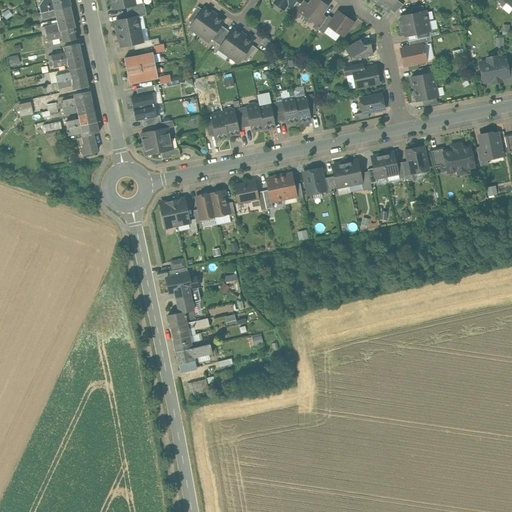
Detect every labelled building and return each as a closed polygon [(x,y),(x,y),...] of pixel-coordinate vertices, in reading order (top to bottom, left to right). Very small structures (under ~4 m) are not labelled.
[(68,0),(43,0),(40,5),(41,12),(49,11),(55,9),(70,5),(68,0)] [(134,0),(111,0),(114,9),(126,6),(135,5),(135,4),(134,0)] [(312,0),(309,5),(302,14),(303,14),(315,23),(321,14),(327,6),(319,0),(312,0)] [(381,0),(379,3),(389,11),(390,10),(396,0),(381,0)] [(403,5),(396,0),(390,10),(395,13),(403,5)] [(303,1),(302,3),(294,14),(300,18),(303,14),(302,14),(309,5),(303,1)] [(135,5),(126,6),(128,12),(145,9),(144,2),(135,4),(135,5)] [(70,5),(55,9),(49,11),(41,12),(42,17),(43,19),(56,16),(57,20),(73,16),(70,5)] [(423,5),(411,8),(412,14),(424,11),(423,5)] [(198,6),(188,20),(193,23),(202,9),(198,6)] [(193,23),(190,28),(199,35),(213,15),(204,8),(202,9),(193,23)] [(145,9),(128,12),(129,18),(138,16),(138,17),(147,15),(145,9)] [(353,22),(339,11),(333,19),(328,26),(329,26),(343,36),(353,22)] [(412,14),(402,16),(399,20),(400,27),(428,21),(425,11),(424,11),(412,14)] [(321,14),(315,23),(312,26),(318,30),(327,18),(321,14)] [(223,22),(213,15),(199,35),(209,42),(211,39),(221,25),(223,22)] [(327,18),(318,30),(323,33),(329,26),(328,26),(333,19),(329,15),(327,18)] [(73,16),(57,20),(58,24),(42,28),(43,34),(46,34),(54,32),(75,27),(73,16)] [(129,18),(116,21),(119,33),(140,29),(138,17),(138,16),(129,18)] [(428,21),(400,27),(401,33),(406,36),(416,33),(430,31),(428,21)] [(221,25),(211,39),(216,42),(226,29),(221,25)] [(75,27),(54,32),(46,34),(48,41),(61,37),(63,42),(78,39),(75,27)] [(140,29),(119,33),(121,46),(134,44),(143,42),(143,41),(140,29)] [(226,29),(216,42),(221,46),(231,32),(226,29)] [(221,46),(219,49),(229,56),(243,36),(233,29),(231,32),(221,46)] [(430,31),(416,33),(417,39),(426,37),(431,36),(430,31)] [(369,35),(364,37),(367,44),(372,42),(369,35)] [(243,36),(229,56),(239,63),(242,58),(251,44),(253,43),(243,36)] [(417,39),(409,41),(410,47),(423,44),(423,45),(427,44),(426,37),(417,39)] [(151,40),(143,41),(143,42),(134,44),(135,49),(153,46),(151,40)] [(364,45),(361,40),(345,49),(350,57),(355,54),(355,58),(373,54),(371,44),(364,45)] [(79,43),(64,47),(65,51),(57,52),(51,54),(51,55),(52,61),(81,54),(79,43)] [(159,45),(154,46),(155,53),(165,51),(163,44),(159,45)] [(251,44),(242,58),(246,62),(256,48),(251,44)] [(410,47),(401,49),(404,66),(426,61),(423,45),(423,44),(410,47)] [(153,52),(124,58),(127,71),(156,65),(153,52)] [(81,54),(52,61),(53,65),(54,67),(68,64),(69,68),(84,65),(81,54)] [(505,58),(497,59),(497,56),(487,58),(487,61),(480,63),(484,81),(508,76),(509,76),(508,70),(505,58)] [(362,63),(344,67),(346,75),(354,74),(353,71),(363,69),(362,63)] [(84,65),(69,68),(69,72),(56,75),(57,82),(65,81),(65,80),(71,79),(86,76),(84,65)] [(156,65),(127,71),(130,84),(158,78),(156,65)] [(436,65),(418,69),(420,74),(432,72),(437,71),(436,65)] [(363,69),(353,71),(354,74),(356,87),(359,87),(361,88),(366,87),(367,85),(379,83),(376,66),(363,69)] [(420,74),(411,76),(414,89),(435,85),(432,72),(420,74)] [(170,74),(160,76),(161,83),(171,81),(170,74)] [(86,76),(71,79),(65,80),(65,81),(57,82),(59,89),(72,86),(73,90),(89,86),(86,76)] [(154,85),(136,88),(138,95),(152,92),(152,93),(155,92),(154,85)] [(435,85),(414,89),(417,102),(423,100),(436,98),(438,97),(435,85)] [(90,91),(74,94),(75,98),(58,102),(60,108),(63,108),(71,106),(92,101),(90,91)] [(138,95),(131,96),(134,108),(154,104),(152,93),(152,92),(138,95)] [(381,94),(360,99),(361,101),(359,103),(360,109),(363,110),(363,112),(368,111),(384,108),(381,94)] [(305,96),(303,95),(297,96),(296,98),(294,99),(294,97),(299,121),(299,122),(311,120),(310,114),(306,96),(305,96)] [(316,112),(312,95),(306,96),(310,114),(316,112)] [(293,98),(290,96),(285,97),(283,100),(282,100),(282,101),(286,119),(287,123),(299,121),(294,97),(293,98)] [(436,98),(423,100),(424,106),(437,103),(436,98)] [(71,106),(63,108),(64,114),(78,111),(79,115),(94,112),(92,101),(71,106)] [(282,101),(277,103),(280,120),(286,119),(282,101)] [(269,104),(267,102),(262,104),(260,106),(259,106),(263,128),(263,130),(276,127),(274,121),(271,104),(269,104)] [(277,103),(271,104),(274,121),(280,120),(277,103)] [(154,104),(134,108),(136,120),(142,119),(157,116),(154,104)] [(255,104),(249,105),(248,107),(246,107),(246,108),(250,125),(251,131),(263,128),(259,106),(259,105),(257,105),(255,104)] [(32,107),(19,109),(20,116),(33,114),(32,107)] [(234,110),(231,108),(226,110),(224,112),(223,112),(228,136),(240,133),(238,127),(235,110),(234,110)] [(246,108),(241,109),(244,126),(250,125),(246,108)] [(241,109),(235,110),(238,127),(244,126),(241,109)] [(363,112),(354,114),(355,120),(369,117),(368,111),(363,112)] [(94,112),(79,115),(80,119),(66,121),(67,128),(96,122),(94,112)] [(219,112),(214,113),(212,116),(211,116),(215,134),(216,140),(228,137),(228,136),(223,112),(222,112),(223,114),(222,114),(219,112)] [(157,116),(142,119),(144,126),(155,124),(161,122),(160,115),(157,116)] [(215,134),(211,116),(205,118),(209,135),(215,134)] [(161,122),(155,124),(156,130),(168,127),(168,128),(174,126),(173,120),(161,122)] [(96,122),(67,128),(68,134),(69,139),(75,137),(74,134),(82,132),(85,146),(95,144),(93,134),(99,132),(97,122),(96,122)] [(56,123),(43,126),(44,133),(46,132),(57,130),(56,123)] [(156,130),(141,133),(142,139),(144,139),(144,141),(143,141),(144,144),(170,138),(168,128),(168,127),(156,130)] [(57,130),(46,132),(47,138),(57,136),(59,135),(58,130),(57,130)] [(498,132),(491,134),(491,132),(481,134),(483,146),(485,157),(486,157),(501,154),(502,156),(503,156),(498,132)] [(170,138),(144,144),(144,147),(145,146),(146,149),(144,149),(146,155),(161,152),(173,149),(170,138)] [(85,146),(82,147),(84,154),(97,152),(95,144),(85,146)] [(423,146),(406,150),(408,161),(411,173),(428,170),(423,146)] [(444,151),(447,170),(448,172),(474,166),(470,146),(444,151)] [(483,146),(476,147),(480,165),(488,163),(486,157),(485,157),(483,146)] [(443,147),(430,150),(434,167),(440,166),(441,171),(447,170),(444,151),(443,147)] [(178,148),(173,149),(161,152),(162,159),(180,155),(178,148)] [(394,152),(383,155),(387,175),(398,173),(396,163),(394,152)] [(383,155),(371,157),(373,168),(375,177),(376,177),(387,175),(383,155)] [(358,160),(345,163),(349,184),(362,182),(360,173),(358,160)] [(408,161),(402,162),(405,180),(412,178),(411,173),(408,161)] [(402,162),(396,163),(398,173),(399,179),(405,178),(405,180),(402,162)] [(349,184),(345,163),(332,165),(334,176),(337,187),(349,184)] [(320,168),(304,171),(309,194),(325,191),(323,178),(320,168)] [(375,177),(373,168),(367,169),(368,171),(370,183),(377,182),(376,177),(375,177)] [(368,171),(360,173),(362,182),(363,190),(372,189),(370,183),(368,171)] [(292,174),(279,176),(284,198),(296,196),(297,195),(294,184),(292,174)] [(279,176),(266,179),(269,190),(271,201),(284,198),(279,176)] [(334,176),(328,177),(331,189),(337,188),(337,187),(334,176)] [(328,177),(323,178),(325,191),(325,194),(332,193),(331,189),(328,177)] [(255,182),(235,186),(239,202),(245,200),(246,202),(251,201),(251,199),(258,198),(255,182)] [(300,183),(294,184),(297,195),(296,196),(297,198),(303,197),(300,183)] [(490,187),(491,195),(498,194),(497,186),(490,187)] [(224,190),(210,193),(215,216),(229,214),(229,213),(227,203),(224,190)] [(269,190),(263,191),(267,208),(273,207),(271,201),(269,190)] [(210,193),(196,196),(199,209),(201,219),(202,219),(215,216),(210,193)] [(185,198),(172,201),(177,224),(189,222),(190,221),(189,220),(185,198)] [(172,201),(160,203),(165,227),(177,224),(172,201)] [(232,202),(227,203),(229,213),(229,214),(229,217),(235,215),(232,202)] [(199,209),(193,210),(195,219),(196,223),(202,222),(202,219),(201,219),(199,209)] [(195,219),(189,220),(190,221),(189,222),(191,232),(197,230),(196,223),(195,219)] [(306,230),(298,231),(299,239),(305,239),(304,233),(307,233),(306,230)] [(183,259),(171,262),(172,268),(184,266),(183,259)] [(196,277),(190,279),(189,273),(166,278),(169,293),(177,291),(178,295),(198,290),(198,287),(198,286),(196,277)] [(190,294),(176,297),(180,312),(168,314),(171,327),(196,321),(190,294)] [(226,316),(228,324),(238,322),(236,314),(226,316)] [(196,321),(171,327),(173,339),(189,335),(188,328),(194,327),(194,329),(203,327),(202,320),(196,321)] [(189,335),(173,339),(176,351),(210,343),(209,338),(191,343),(189,335)] [(210,343),(176,351),(179,363),(195,360),(194,356),(212,352),(210,343)] [(231,358),(218,362),(220,366),(233,362),(231,358)] [(195,360),(179,363),(181,371),(197,367),(195,360)] [(206,379),(188,383),(191,395),(209,391),(206,379)]
